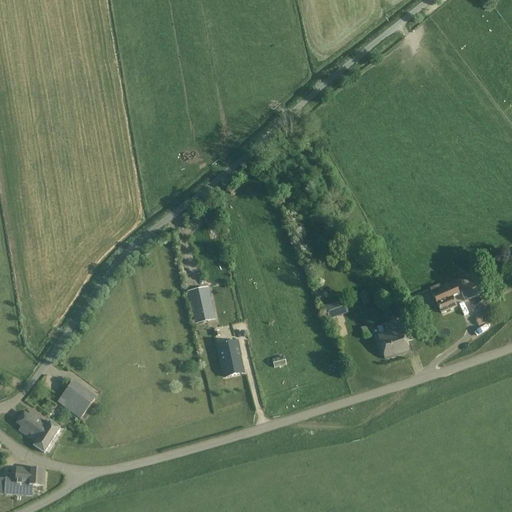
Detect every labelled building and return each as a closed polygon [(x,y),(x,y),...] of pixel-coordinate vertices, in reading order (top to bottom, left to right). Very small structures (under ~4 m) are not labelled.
[(240,187),(238,184),(228,191),(231,194),(240,187)] [(217,229),(215,218),(207,220),(209,231),(217,229)] [(459,289),(466,303),(482,296),(476,282),(459,289)] [(214,320),(207,288),(188,292),(195,324),(214,320)] [(433,297),(441,314),(456,307),(449,290),(433,297)] [(371,302),(367,292),(360,294),(364,305),(371,302)] [(344,301),(325,308),(329,319),(348,313),(344,301)] [(478,326),(484,324),(481,318),(476,320),(478,326)] [(412,341),(408,328),(395,332),(390,332),(378,336),(385,360),(410,353),(407,342),(412,341)] [(244,374),(237,343),(218,347),(225,378),(244,374)] [(286,365),(284,357),(272,360),(274,368),(286,365)] [(97,399),(73,381),(57,403),(80,420),(97,399)] [(49,424),(31,412),(18,431),(36,443),(33,447),(44,454),(60,429),(50,422),(49,424)] [(6,480),(0,479),(0,494),(32,497),(33,487),(44,488),(45,471),(17,469),(16,480),(6,479),(6,480)]
